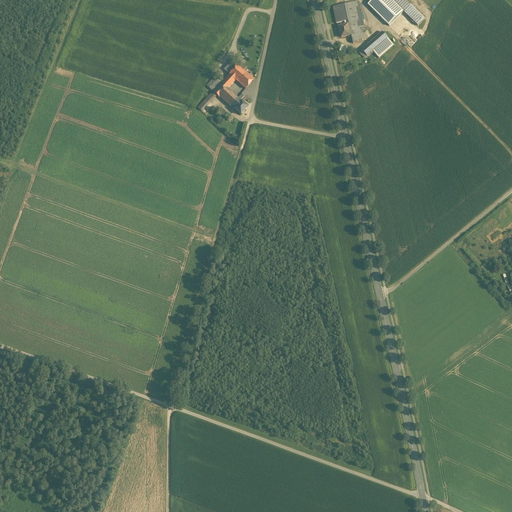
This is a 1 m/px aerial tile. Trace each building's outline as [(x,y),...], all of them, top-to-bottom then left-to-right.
[(390,0),(373,0),(368,5),(390,26),(404,12),(390,0)] [(405,0),(390,0),(404,12),(418,26),(425,19),(405,0)] [(359,2),(354,3),(358,23),(359,23),(359,28),(364,26),(359,2)] [(354,3),(345,5),(347,13),(348,21),(349,25),(358,23),(354,3)] [(345,5),(333,7),(335,16),(339,15),(347,13),(345,5)] [(347,13),(339,15),(341,22),(348,21),(347,13)] [(349,25),(348,25),(351,36),(353,44),(362,42),(362,39),(361,35),(359,28),(359,23),(358,23),(349,25)] [(348,25),(339,27),(342,38),(351,36),(348,25)] [(383,32),(388,39),(394,46),(396,44),(385,30),(383,32)] [(388,39),(383,32),(374,40),(379,46),(388,39)] [(376,49),(373,52),(379,59),(394,46),(388,39),(379,46),(376,49)] [(379,46),(374,40),(370,43),(376,49),(379,46)] [(373,52),(376,49),(370,43),(369,42),(367,44),(368,45),(373,52)] [(362,50),(367,57),(373,52),(368,45),(362,50)] [(234,68),(229,64),(224,70),(229,75),(234,68)] [(238,82),(245,73),(237,65),(234,68),(229,75),(236,81),(238,82)] [(245,73),(238,82),(246,89),(253,79),(245,73)] [(236,81),(229,75),(222,82),(229,88),(236,81)] [(213,79),(206,86),(211,91),(214,89),(214,88),(218,84),(213,79)] [(229,88),(222,82),(215,89),(215,90),(213,92),(216,95),(219,98),(220,98),(228,89),(229,88)] [(235,109),(242,102),(240,100),(238,98),(228,89),(220,98),(234,110),(235,109)] [(216,95),(213,92),(198,108),(202,111),(216,95)] [(247,107),(242,102),(235,109),(240,114),(247,107)] [(220,104),(217,108),(224,115),(228,111),(220,104)]
